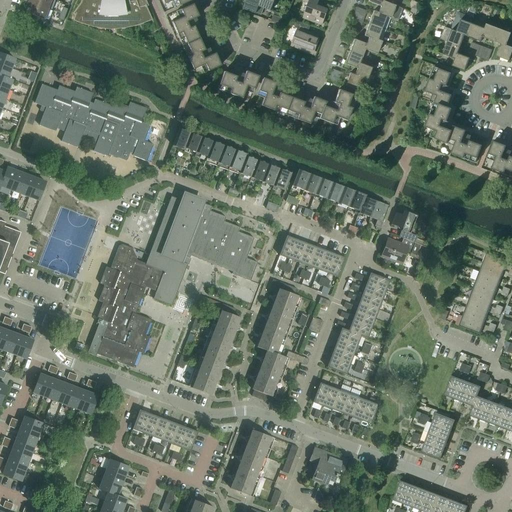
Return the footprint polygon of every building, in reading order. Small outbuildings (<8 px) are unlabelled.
[(48,9),(52,0),(28,0),(28,2),(48,9)] [(81,0),(80,3),(72,14),(73,14),(74,15),(72,20),(73,20),(73,19),(80,22),(87,24),(94,26),(101,27),(108,28),(110,27),(114,27),(116,28),(123,27),(130,26),(137,24),(144,21),(151,18),(146,7),(148,6),(144,0),(81,0)] [(160,0),(163,5),(170,1),(174,8),(191,1),(190,0),(160,0)] [(258,6),(260,1),(257,0),(246,0),(243,9),(260,16),(263,8),(258,6)] [(271,11),(274,0),(260,0),(260,1),(258,6),(263,8),(271,11)] [(322,25),(327,10),(316,6),(318,0),(303,0),(303,1),(309,3),(303,18),(322,25)] [(44,20),(48,9),(28,2),(24,12),(44,20)] [(390,19),(394,6),(387,3),(387,4),(382,2),(380,7),(379,7),(377,13),(385,17),(390,19)] [(204,51),(193,26),(189,28),(186,22),(198,17),(192,4),(175,12),(179,19),(171,22),(192,70),(200,66),(203,73),(220,66),(214,53),(203,59),(200,53),(204,51)] [(390,19),(385,17),(377,13),(373,11),(368,24),(381,29),(385,30),(390,19)] [(468,37),(472,24),(461,20),(456,32),(464,35),(464,36),(468,37)] [(312,54),(319,37),(311,34),(310,35),(307,34),(310,26),(297,21),(294,28),(298,29),(292,46),(312,54)] [(376,40),(381,29),(368,24),(363,36),(368,38),(368,37),(376,41),(376,40)] [(485,29),(484,29),(472,24),(468,37),(481,42),(482,38),(482,37),(485,29)] [(493,42),(498,29),(486,24),(484,29),(485,29),(482,37),(482,38),(493,42)] [(508,41),(511,34),(498,29),(493,42),(500,44),(505,46),(507,41),(508,41)] [(460,47),(464,36),(464,35),(456,32),(452,30),(447,42),(460,47)] [(376,55),(381,42),(376,40),(376,41),(368,37),(368,38),(365,44),(366,44),(364,49),(369,51),(368,52),(376,55)] [(364,49),(366,44),(365,44),(353,40),(349,52),(366,59),(368,52),(369,51),(364,49)] [(508,61),(511,52),(511,42),(508,41),(507,41),(505,46),(500,44),(496,57),(508,61)] [(457,54),(460,47),(447,42),(442,54),(450,57),(455,59),(457,54)] [(363,65),(366,59),(349,52),(344,64),(356,69),(358,64),(363,66),(363,65)] [(0,65),(11,69),(15,59),(0,53),(0,65)] [(469,58),(457,54),(455,59),(450,57),(447,65),(465,71),(469,58)] [(366,81),(371,68),(363,65),(363,66),(358,64),(356,69),(354,75),(353,76),(362,79),(366,81)] [(0,75),(8,79),(11,69),(0,65),(0,75)] [(447,122),(451,109),(447,107),(451,96),(439,91),(442,85),(446,86),(451,74),(434,67),(424,92),(432,95),(429,102),(434,104),(425,127),(432,130),(430,137),(453,146),(451,154),(475,163),(482,146),(469,141),(467,145),(461,143),(466,131),(453,126),(451,131),(440,126),(442,120),(447,122)] [(34,82),(37,74),(31,72),(28,80),(34,82)] [(251,94),(258,77),(245,72),(240,84),(234,81),(236,77),(223,72),(216,89),(241,99),(244,91),(251,94)] [(357,91),(362,79),(353,76),(354,75),(349,73),(344,86),(357,91)] [(0,87),(8,90),(12,80),(8,79),(0,75),(0,87)] [(308,109),(302,107),(303,103),(278,93),(277,98),(270,95),(275,83),(262,78),(256,96),(263,98),(260,106),(309,124),(312,117),(335,126),(338,118),(346,121),(355,97),(338,90),(333,103),(337,105),(335,111),(324,107),(325,102),(313,97),(308,109)] [(150,126),(141,123),(146,109),(130,103),(128,107),(112,101),(111,106),(95,100),(93,104),(90,103),(93,94),(76,88),(75,92),(59,86),(57,91),(42,85),(35,104),(41,106),(40,111),(44,112),(39,126),(55,132),(58,126),(61,128),(60,130),(65,132),(61,142),(78,148),(81,139),(96,145),(93,152),(108,157),(108,155),(113,156),(114,154),(118,155),(117,158),(126,161),(131,150),(134,151),(133,156),(147,161),(153,145),(144,142),(150,126)] [(0,97),(5,100),(8,90),(0,87),(0,97)] [(184,151),(190,134),(179,129),(173,146),(184,151)] [(196,153),(202,138),(190,134),(184,151),(184,152),(188,154),(189,151),(196,153)] [(207,157),(213,142),(202,138),(196,153),(195,156),(199,158),(201,155),(207,157)] [(511,157),(509,156),(508,161),(501,158),(506,146),(493,141),(487,159),(494,161),(491,169),(511,177),(511,157)] [(218,163),(224,146),(213,142),(207,157),(206,159),(218,163)] [(229,168),(235,151),(224,146),(218,163),(217,166),(221,168),(222,165),(229,168)] [(246,157),(247,155),(235,151),(229,168),(228,170),(232,172),(233,169),(240,172),(246,157)] [(251,178),(257,161),(246,157),(240,172),(238,177),(243,178),(244,175),(251,178)] [(262,182),(268,165),(257,161),(251,178),(250,181),(254,183),(255,180),(262,182)] [(273,187),(280,169),(268,165),(262,182),(261,185),(265,187),(266,184),(273,187)] [(10,190),(17,171),(14,170),(14,171),(7,168),(5,173),(0,186),(1,186),(10,190)] [(285,191),(291,175),(291,174),(280,169),(273,187),(272,189),(276,191),(278,188),(285,191)] [(303,191),(309,175),(298,170),(291,189),(296,190),(296,188),(303,191)] [(20,193),(26,176),(20,173),(20,172),(17,171),(10,190),(20,193)] [(314,197),(321,179),(309,175),(303,191),(310,193),(310,196),(314,197)] [(29,197),(36,178),(33,177),(33,178),(26,176),(20,193),(29,197)] [(39,201),(46,183),(39,180),(39,179),(36,178),(29,197),(39,201)] [(326,199),(332,183),(321,179),(314,197),(318,199),(319,197),(326,199)] [(336,206),(343,187),(332,183),(326,199),(333,202),(332,204),(336,206)] [(348,208),(354,192),(343,187),(336,206),(340,207),(341,205),(348,208)] [(365,198),(366,196),(354,192),(348,208),(355,210),(354,213),(358,214),(365,198)] [(172,306),(187,265),(189,259),(190,259),(191,256),(212,264),(212,265),(215,266),(232,272),(231,275),(250,282),(257,263),(246,259),(254,238),(238,232),(240,228),(224,222),(226,218),(210,212),(212,207),(183,197),(182,201),(171,197),(146,265),(137,261),(134,263),(130,261),(133,252),(132,249),(122,245),(119,247),(111,269),(106,267),(100,284),(104,285),(98,301),(103,303),(97,319),(99,319),(97,323),(99,324),(88,354),(96,357),(97,355),(133,368),(139,352),(143,354),(150,338),(145,336),(151,320),(135,314),(146,286),(157,290),(153,299),(172,306)] [(370,218),(376,202),(365,198),(358,214),(358,216),(362,218),(363,215),(370,218)] [(381,223),(388,206),(376,202),(370,218),(377,221),(375,227),(381,229),(383,224),(381,223)] [(277,213),(279,208),(268,204),(266,209),(277,213)] [(410,234),(417,216),(404,212),(402,216),(396,213),(392,225),(402,229),(399,237),(403,239),(415,243),(417,237),(410,234)] [(0,273),(5,275),(21,233),(4,227),(6,223),(0,220),(0,273)] [(290,260),(297,240),(287,236),(279,256),(290,260)] [(400,264),(405,251),(411,253),(415,243),(403,239),(401,244),(389,240),(383,258),(400,264)] [(299,263),(306,244),(297,240),(290,260),(299,263)] [(309,267),(316,247),(306,244),(299,263),(309,267)] [(318,270),(325,251),(316,247),(309,267),(318,270)] [(328,274),(335,255),(325,251),(318,270),(328,274)] [(503,271),(507,261),(485,253),(482,263),(503,271)] [(338,278),(345,258),(335,255),(328,274),(338,278)] [(500,280),(503,271),(482,263),(479,272),(500,280)] [(497,289),(500,280),(479,272),(475,281),(497,289)] [(386,291),(390,281),(370,273),(366,284),(386,291)] [(276,354),(298,297),(294,295),(297,289),(273,280),(271,286),(279,289),(257,348),(267,351),(252,390),(254,391),(252,397),(273,405),(275,399),(271,397),(286,358),(276,354)] [(493,298),(497,289),(475,281),(472,290),(493,298)] [(382,300),(386,291),(366,284),(363,293),(382,300)] [(490,307),(493,298),(472,290),(468,299),(490,307)] [(379,310),(382,300),(363,293),(359,303),(379,310)] [(233,315),(235,309),(203,297),(201,303),(221,311),(192,388),(211,396),(240,318),(233,315)] [(329,308),(331,302),(320,298),(318,304),(329,308)] [(486,316),(490,307),(468,299),(465,308),(486,316)] [(375,320),(379,310),(359,303),(356,312),(375,320)] [(483,324),(486,316),(465,308),(462,316),(483,324)] [(371,329),(375,320),(356,312),(352,322),(371,329)] [(304,327),(308,316),(302,314),(298,325),(304,327)] [(479,334),(483,324),(462,316),(458,326),(479,334)] [(192,328),(198,331),(202,320),(196,318),(192,328)] [(311,324),(321,328),(323,322),(313,318),(311,324)] [(357,346),(361,337),(348,332),(348,331),(343,329),(345,324),(338,322),(336,327),(342,329),(338,339),(357,346)] [(368,339),(371,329),(352,322),(348,331),(348,332),(361,337),(368,339)] [(309,329),(311,330),(319,333),(321,328),(311,324),(309,329)] [(0,348),(7,352),(14,334),(7,331),(8,330),(5,329),(0,341),(0,348)] [(17,355),(24,336),(21,335),(20,336),(14,334),(7,352),(17,355)] [(27,359),(33,342),(33,341),(26,339),(27,338),(24,336),(17,355),(27,359)] [(354,356),(357,346),(338,339),(334,348),(354,356)] [(350,365),(354,356),(334,348),(331,358),(350,365)] [(309,360),(294,354),(288,352),(286,358),(307,366),(309,360)] [(177,367),(183,369),(187,358),(181,356),(177,367)] [(346,375),(350,365),(331,358),(327,368),(346,375)] [(43,396),(50,377),(47,376),(47,377),(40,375),(33,393),(43,396)] [(453,399),(460,379),(451,376),(443,395),(453,399)] [(53,400),(59,382),(53,380),(53,379),(50,377),(43,396),(53,400)] [(462,403),(470,383),(460,379),(453,399),(462,403)] [(62,404),(69,385),(66,383),(66,384),(59,382),(53,400),(62,404)] [(323,407),(330,387),(320,383),(313,403),(323,407)] [(473,407),(477,396),(480,387),(470,383),(462,403),(472,406),(473,407)] [(72,407),(78,389),(72,387),(72,386),(69,385),(62,404),(72,407)] [(332,410),(340,391),(330,387),(323,407),(332,410)] [(81,411),(88,392),(85,391),(85,392),(78,389),(72,407),(81,411)] [(342,414),(349,394),(340,391),(332,410),(342,414)] [(91,414),(98,397),(91,394),(91,393),(88,392),(81,411),(91,414)] [(351,417),(359,398),(349,394),(342,414),(351,417)] [(478,419),(486,400),(477,396),(473,407),(472,406),(468,416),(478,419)] [(361,421),(368,402),(359,398),(351,417),(361,421)] [(488,423),(495,403),(486,400),(478,419),(488,423)] [(371,425),(378,405),(368,402),(361,421),(371,425)] [(497,427),(505,407),(495,403),(488,423),(497,427)] [(507,430),(511,417),(511,409),(505,407),(497,427),(507,430)] [(143,434),(150,414),(140,410),(132,430),(143,434)] [(451,430),(454,420),(435,413),(431,423),(451,430)] [(152,437),(159,418),(150,414),(143,434),(152,437)] [(39,434),(43,424),(25,417),(22,424),(21,424),(20,426),(39,434)] [(162,441),(169,421),(159,418),(152,437),(162,441)] [(171,444),(178,425),(169,421),(162,441),(171,444)] [(447,440),(451,430),(431,423),(428,433),(447,440)] [(180,448),(188,428),(178,425),(171,444),(180,448)] [(35,443),(39,434),(20,426),(19,430),(20,430),(18,436),(35,443)] [(190,452),(198,432),(188,428),(180,448),(190,452)] [(249,496),(271,438),(252,430),(230,489),(249,496)] [(444,450),(447,440),(428,433),(424,442),(444,450)] [(32,453),(35,443),(18,436),(15,443),(14,443),(13,446),(32,453)] [(440,460),(444,450),(424,442),(420,452),(440,460)] [(288,474),(298,448),(292,445),(282,472),(288,474)] [(28,462),(32,453),(13,446),(12,449),(13,449),(10,456),(28,462)] [(341,476),(347,461),(314,448),(309,461),(320,465),(318,469),(316,469),(311,480),(327,486),(329,480),(334,482),(337,476),(338,477),(339,475),(341,476)] [(25,472),(28,462),(10,456),(8,462),(7,462),(6,465),(25,472)] [(128,471),(129,467),(110,460),(107,470),(125,477),(127,470),(128,471)] [(21,482),(25,472),(6,465),(5,468),(6,468),(3,475),(21,482)] [(122,483),(125,477),(107,470),(103,480),(122,487),(123,484),(122,483)] [(121,490),(122,487),(103,480),(99,490),(108,493),(117,496),(120,489),(121,490)] [(402,504),(409,484),(399,481),(392,500),(402,504)] [(411,507),(418,488),(409,484),(402,504),(411,507)] [(421,511),(428,492),(418,488),(411,507),(421,511)] [(276,506),(281,493),(275,490),(270,504),(276,506)] [(167,511),(175,493),(169,491),(160,511),(167,511)] [(423,511),(431,511),(438,495),(428,492),(421,511),(423,511)] [(124,506),(126,499),(117,496),(108,493),(105,503),(123,510),(125,507),(124,506)] [(442,511),(448,499),(438,495),(431,511),(442,511)] [(453,511),(457,502),(448,499),(442,511),(453,511)] [(211,511),(213,508),(194,500),(189,511),(211,511)] [(464,511),(467,506),(457,502),(453,511),(464,511)] [(122,511),(123,510),(105,503),(101,511),(122,511)]
